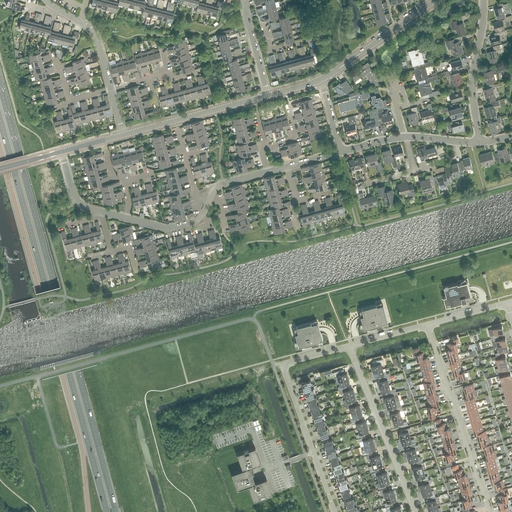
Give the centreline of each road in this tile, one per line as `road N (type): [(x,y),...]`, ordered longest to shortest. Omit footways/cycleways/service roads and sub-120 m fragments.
road 1 (primary): [(116,511),(0,85)]
road 2 (primary): [(0,119),(106,511)]
road 3 (unclassified): [(334,511),(281,364),(348,346)]
road 4 (residential): [(489,511),(426,325)]
road 5 (residential): [(348,346),(415,511)]
road 6 (tertiary): [(123,135),(267,95)]
road 7 (residential): [(479,141),(472,86),(483,0)]
road 8 (tertiary): [(320,79),(435,0)]
